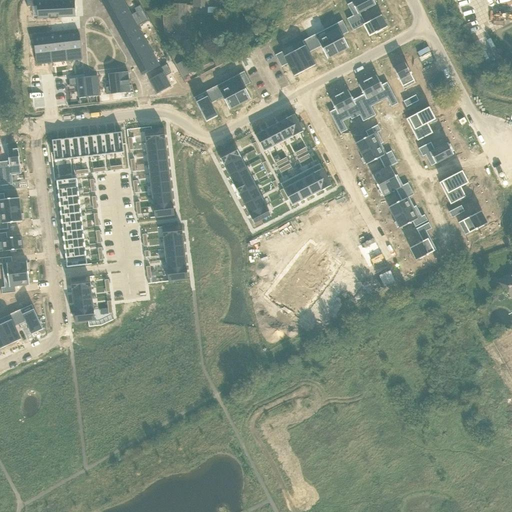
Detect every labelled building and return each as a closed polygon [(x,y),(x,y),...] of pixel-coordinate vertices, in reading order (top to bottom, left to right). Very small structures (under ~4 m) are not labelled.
[(122,0),(100,0),(106,11),(124,2),(122,0)] [(193,0),(193,8),(209,8),(209,7),(227,8),(227,0),(193,0)] [(353,16),(347,19),(350,25),(362,18),(359,13),(375,5),(374,3),(376,2),(374,0),(356,0),(347,5),(353,16)] [(74,1),(56,2),(57,19),(58,19),(58,18),(75,17),(74,1)] [(56,2),(37,3),(37,6),(37,19),(44,18),(50,18),(50,19),(57,19),(56,2)] [(124,2),(106,11),(114,25),(136,13),(136,12),(131,15),(124,2)] [(307,2),(288,2),(290,35),(308,34),(307,2)] [(186,35),(186,4),(173,4),(173,16),(164,16),(164,35),(186,35)] [(136,13),(114,25),(118,23),(123,33),(148,20),(142,9),(136,13)] [(362,18),(350,25),(353,31),(363,26),(369,37),(375,33),(376,34),(377,33),(382,30),(387,27),(383,20),(381,16),(379,17),(378,17),(365,24),(362,18)] [(123,33),(119,35),(127,49),(144,39),(137,26),(148,20),(123,33)] [(342,21),(325,29),(338,54),(348,48),(342,36),(348,32),(342,21)] [(314,35),(309,38),(315,50),(321,47),(326,57),(327,59),(331,57),(338,54),(325,29),(314,35)] [(79,34),(63,35),(66,61),(82,59),(79,34)] [(63,35),(48,37),(51,63),(66,61),(63,35)] [(48,37),(33,39),(34,42),(34,48),(36,65),(51,63),(48,37)] [(304,46),(294,51),(305,71),(315,65),(309,53),(315,50),(309,38),(302,41),(304,46)] [(144,39),(127,49),(134,62),(152,52),(144,39)] [(282,52),(275,55),(281,67),(287,64),(294,76),(305,71),(294,51),(284,57),(282,52)] [(152,52),(134,62),(142,76),(159,66),(152,52)] [(184,61),(177,65),(183,77),(190,73),(184,61)] [(397,67),(393,69),(394,71),(403,89),(415,83),(411,74),(410,73),(408,67),(407,68),(404,63),(397,67)] [(158,75),(148,80),(156,94),(170,87),(166,79),(165,77),(171,73),(167,65),(155,71),(158,75)] [(244,71),(227,80),(240,104),(246,101),(250,99),(249,97),(244,87),(250,83),(244,71)] [(110,87),(105,87),(106,95),(111,94),(130,92),(130,86),(130,85),(129,81),(129,80),(128,72),(110,74),(108,75),(109,76),(108,76),(110,87)] [(376,75),(367,80),(379,103),(387,99),(391,107),(398,104),(387,82),(381,85),(376,75)] [(96,76),(69,79),(69,87),(78,86),(79,98),(99,96),(96,76)] [(227,80),(211,89),(217,101),(223,98),(229,110),(240,104),(227,80)] [(367,80),(358,85),(363,95),(358,97),(369,119),(375,115),(371,107),(379,103),(367,80)] [(211,89),(193,98),(206,122),(217,116),(211,104),(217,101),(211,89)] [(348,90),(339,95),(352,120),(359,116),(363,122),(369,119),(358,97),(353,100),(348,90)] [(335,109),(329,112),(340,134),(347,130),(343,121),(350,118),(351,120),(352,120),(339,95),(330,99),(335,109)] [(415,95),(403,102),(406,107),(419,101),(415,95)] [(429,107),(406,119),(417,141),(432,133),(427,124),(435,120),(429,107)] [(294,115),(284,120),(293,137),(303,132),(294,115)] [(284,120),(274,125),(283,142),(293,137),(284,120)] [(274,125),(265,130),(274,147),(283,142),(274,125)] [(357,143),(355,144),(357,148),(360,154),(383,142),(378,132),(381,131),(378,125),(365,131),(368,137),(357,142),(357,143)] [(164,129),(144,131),(146,142),(165,140),(164,129)] [(265,130),(255,135),(264,152),(274,147),(265,130)] [(121,132),(112,133),(115,154),(124,153),(121,132)] [(112,133),(104,134),(106,155),(115,154),(112,133)] [(104,134),(95,135),(98,156),(106,155),(104,134)] [(95,135),(87,136),(89,157),(98,156),(95,135)] [(87,136),(78,137),(80,158),(89,157),(87,136)] [(78,137),(69,138),(72,159),(80,158),(78,137)] [(69,138),(61,139),(63,160),(72,159),(69,138)] [(61,139),(52,141),(54,161),(63,160),(61,139)] [(165,140),(146,142),(147,153),(166,151),(165,140)] [(383,142),(360,154),(362,158),(361,159),(363,164),(365,163),(366,165),(379,158),(382,163),(394,157),(391,151),(386,154),(381,144),(383,143),(383,142)] [(430,142),(418,149),(422,157),(425,155),(431,166),(449,157),(453,154),(452,152),(454,151),(450,144),(448,145),(447,143),(434,150),(430,142)] [(235,147),(218,156),(223,166),(240,157),(235,147)] [(411,148),(404,151),(407,157),(414,153),(411,148)] [(8,161),(3,162),(6,186),(13,185),(12,175),(21,174),(18,149),(7,150),(8,161)] [(166,151),(147,153),(148,164),(167,161),(166,151)] [(240,157),(223,166),(228,176),(245,167),(240,157)] [(374,175),(372,176),(374,180),(376,185),(377,186),(397,176),(397,175),(395,176),(390,167),(397,163),(394,157),(382,163),(384,169),(374,174),(374,175)] [(167,161),(148,164),(150,174),(169,172),(167,161)] [(319,163),(309,169),(321,191),(331,186),(319,163)] [(245,167),(228,176),(233,185),(250,176),(245,167)] [(309,169),(300,174),(311,196),(321,191),(309,169)] [(462,171),(439,183),(450,205),(465,197),(460,187),(468,183),(462,171)] [(169,172),(150,174),(151,185),(170,183),(169,172)] [(300,174),(290,179),(302,201),(311,196),(300,174)] [(250,176),(233,185),(238,195),(255,186),(250,176)] [(397,176),(377,186),(377,187),(378,187),(379,190),(377,191),(380,196),(382,195),(383,197),(396,190),(398,195),(411,189),(408,183),(403,186),(397,176)] [(60,181),(56,181),(57,190),(78,188),(77,178),(60,181)] [(290,179),(280,184),(284,192),(292,206),(302,201),(290,179)] [(170,183),(151,185),(152,196),(171,194),(170,183)] [(255,186),(238,195),(243,204),(260,195),(255,186)] [(78,188),(57,190),(58,198),(79,196),(78,188)] [(391,206),(389,208),(391,211),(390,212),(394,218),(416,206),(414,207),(409,197),(414,195),(411,189),(398,195),(401,201),(391,206)] [(4,193),(0,193),(0,212),(1,212),(20,210),(20,202),(19,202),(19,198),(16,198),(5,199),(4,193)] [(171,194),(152,196),(153,206),(172,204),(171,194)] [(260,195),(243,204),(248,214),(265,205),(260,195)] [(79,196),(58,198),(59,207),(80,205),(79,196)] [(153,207),(154,218),(174,215),(173,204),(172,204),(153,206),(153,207)] [(80,205),(59,207),(60,216),(81,213),(80,205)] [(265,205),(248,214),(254,224),(271,215),(265,205)] [(416,206),(394,218),(396,222),(394,223),(397,228),(398,227),(399,229),(412,222),(415,227),(427,221),(424,215),(421,216),(416,206)] [(461,206),(449,212),(452,218),(464,211),(461,206)] [(0,230),(8,229),(7,223),(22,222),(22,220),(24,219),(23,213),(21,214),(20,210),(1,212),(0,212),(0,230)] [(478,212),(458,223),(465,235),(475,230),(476,231),(477,230),(477,229),(478,228),(479,228),(484,226),(484,225),(487,224),(483,216),(482,216),(480,212),(478,213),(478,212)] [(81,213),(60,216),(61,224),(82,222),(81,213)] [(82,222),(61,224),(62,233),(83,230),(82,222)] [(412,247),(410,248),(412,252),(416,261),(419,259),(425,257),(424,256),(426,255),(426,256),(428,255),(436,250),(426,231),(431,229),(428,223),(416,229),(422,241),(412,247)] [(181,225),(162,227),(163,238),(183,236),(181,225)] [(83,230),(62,233),(63,241),(84,239),(83,230)] [(6,232),(0,233),(0,251),(10,251),(10,253),(16,252),(16,250),(23,249),(22,241),(21,237),(19,237),(7,238),(6,232)] [(182,236),(163,238),(164,249),(184,247),(182,236)] [(84,239),(63,241),(64,250),(85,247),(84,239)] [(85,247),(64,250),(65,258),(86,256),(85,247)] [(184,247),(164,249),(166,260),(185,257),(184,247)] [(86,256),(65,258),(67,267),(87,265),(86,256)] [(11,257),(0,258),(0,264),(2,265),(3,276),(28,273),(28,272),(27,269),(29,269),(29,263),(27,263),(27,261),(12,263),(11,257)] [(185,257),(166,260),(167,270),(186,268),(185,257)] [(299,265),(278,294),(287,300),(290,303),(291,303),(289,306),(312,323),(321,310),(329,316),(337,304),(333,300),(342,289),(346,292),(355,280),(334,265),(333,266),(330,270),(326,275),(317,268),(312,275),(299,265)] [(167,270),(168,282),(172,281),(188,279),(186,268),(167,270)] [(510,298),(511,296),(511,272),(496,282),(501,291),(505,289),(510,298)] [(4,287),(1,288),(2,294),(16,292),(15,287),(27,285),(29,285),(28,280),(29,280),(28,274),(29,274),(28,273),(3,276),(4,287)] [(89,277),(70,279),(71,290),(91,288),(89,277)] [(91,288),(71,290),(73,301),(92,299),(91,288)] [(92,299),(73,301),(74,312),(93,309),(92,299)] [(32,305),(15,312),(20,324),(26,322),(32,334),(43,329),(32,305)] [(74,312),(75,323),(95,321),(94,315),(93,309),(74,312)] [(15,312),(0,318),(0,323),(10,344),(21,339),(15,327),(20,324),(15,312)] [(0,323),(0,348),(10,344),(0,323)] [(511,328),(499,335),(511,362),(511,328)]
